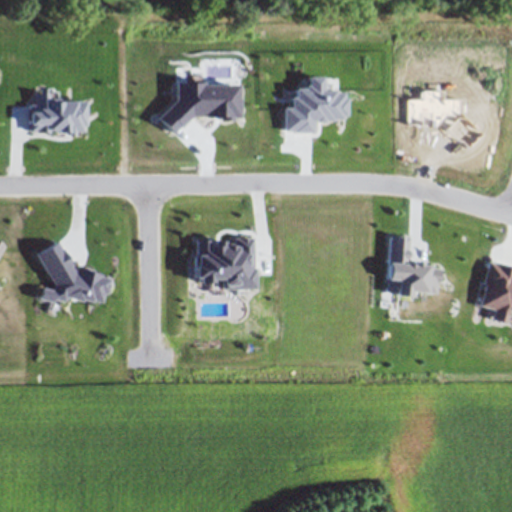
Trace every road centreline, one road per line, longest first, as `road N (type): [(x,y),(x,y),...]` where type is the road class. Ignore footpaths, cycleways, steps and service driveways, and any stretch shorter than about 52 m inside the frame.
road 1 (residential): [(0,184),(391,183),(511,212)]
road 2 (residential): [(147,184),(148,365)]
